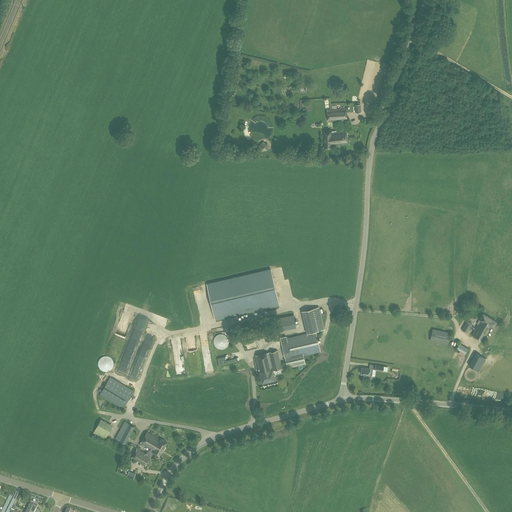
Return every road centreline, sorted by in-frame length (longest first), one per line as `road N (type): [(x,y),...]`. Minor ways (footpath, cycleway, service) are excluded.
road 1 (tertiary): [(342,401),(371,147),(427,0)]
road 2 (tertiary): [(149,511),(177,462),(203,442),(342,401)]
road 3 (tertiary): [(342,401),(511,411)]
road 4 (track): [(486,511),(409,401)]
